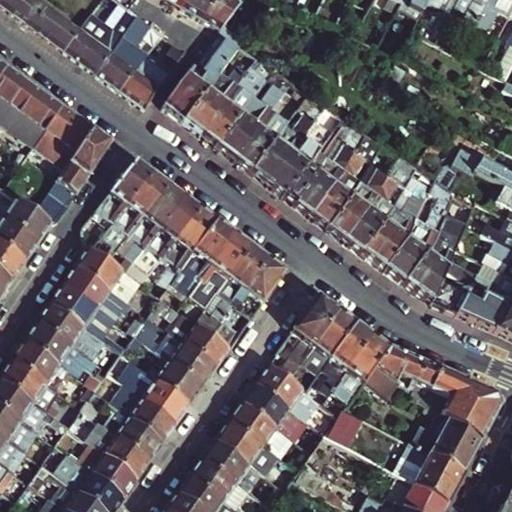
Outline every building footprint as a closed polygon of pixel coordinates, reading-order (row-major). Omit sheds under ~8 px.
[(3,0),(0,5),(0,8),(31,31),(47,9),(34,0),(3,0)] [(180,12),(188,0),(160,0),(160,1),(180,12)] [(188,0),(180,12),(199,23),(215,0),(188,0)] [(215,0),(199,23),(218,34),(243,0),(215,0)] [(428,0),(403,0),(410,4),(407,10),(420,16),(425,5),(428,0)] [(428,0),(425,5),(438,12),(444,0),(428,0)] [(488,0),(467,0),(471,2),(460,22),(473,29),(488,0)] [(507,21),(511,11),(511,0),(488,0),(473,29),(466,41),(477,47),(483,35),(486,36),(498,16),(507,21)] [(116,12),(122,16),(126,10),(120,6),(116,12)] [(31,31),(63,54),(79,32),(47,9),(31,31)] [(126,10),(122,16),(126,19),(130,13),(126,10)] [(511,11),(507,21),(511,23),(511,38),(507,47),(509,49),(492,79),(502,84),(511,66),(511,11)] [(109,33),(90,18),(86,23),(106,37),(100,46),(111,55),(134,24),(133,24),(126,19),(122,16),(109,33)] [(95,77),(117,94),(134,72),(142,61),(131,53),(151,27),(137,18),(133,24),(134,24),(111,55),(95,77)] [(79,32),(63,54),(95,77),(111,55),(100,46),(106,37),(86,23),(79,32)] [(174,50),(177,45),(170,41),(167,45),(174,50)] [(213,42),(194,67),(202,73),(221,48),(213,42)] [(416,48),(408,43),(403,54),(411,58),(416,48)] [(194,67),(162,110),(182,126),(219,75),(234,56),(236,53),(224,44),(221,48),(202,73),(194,67)] [(238,50),(236,53),(234,56),(241,62),(239,64),(248,71),(251,68),(246,64),(250,59),(238,50)] [(255,63),(250,59),(246,64),(251,68),(255,63)] [(166,80),(142,61),(134,72),(159,90),(166,80)] [(199,138),(216,150),(253,100),(248,96),(260,80),(265,84),(272,75),(255,63),(251,68),(248,71),(199,138)] [(227,81),(219,75),(182,126),(199,138),(248,71),(239,64),(227,81)] [(0,126),(29,86),(5,68),(0,75),(0,126)] [(134,72),(117,94),(142,112),(159,90),(134,72)] [(232,163),(289,87),(272,75),(265,84),(271,88),(258,104),(253,100),(216,150),(232,163)] [(61,109),(29,86),(0,126),(0,127),(34,152),(36,148),(46,134),(44,133),(61,109)] [(250,175),(282,132),(287,125),(281,121),(293,104),(287,100),(294,91),(289,87),(232,163),(250,175)] [(306,99),(294,91),(287,100),(293,104),(299,109),(306,99)] [(312,104),(306,99),(299,109),(293,117),(299,121),(312,104)] [(267,188),(312,126),(323,111),(312,104),(299,121),(288,136),(282,132),(250,175),(267,188)] [(93,132),(61,109),(44,133),(46,134),(36,148),(67,169),(92,133),(93,132)] [(326,121),(329,116),(323,111),(312,126),(324,135),(331,125),(326,121)] [(335,120),(329,116),(326,121),(331,125),(335,120)] [(284,200),(292,207),(315,177),(325,160),(345,127),(341,124),(317,156),(284,200)] [(324,135),(312,126),(267,188),(284,200),(317,156),(312,152),(324,135)] [(479,142),(511,159),(511,137),(504,139),(486,130),(479,142)] [(292,207),(309,219),(333,188),(353,155),(363,139),(352,131),(331,165),(325,160),(315,177),(292,207)] [(110,146),(92,133),(67,169),(44,202),(34,216),(50,227),(49,228),(51,228),(56,226),(57,225),(110,146)] [(372,151),(375,146),(363,139),(353,155),(365,163),(372,151)] [(381,150),(375,146),(372,151),(378,155),(381,150)] [(398,162),(381,150),(378,155),(395,167),(398,162)] [(474,176),(496,188),(511,195),(511,176),(482,161),(479,165),(458,154),(450,169),(448,168),(443,177),(446,178),(440,189),(447,194),(458,174),(472,181),(474,176)] [(309,219),(326,232),(349,202),(359,185),(354,181),(365,163),(353,155),(333,188),(309,219)] [(366,215),(343,244),(359,256),(382,226),(393,210),(387,206),(398,189),(403,193),(411,179),(415,173),(398,162),(395,167),(387,180),(366,215)] [(89,254),(150,176),(134,164),(95,214),(100,218),(89,232),(90,233),(80,246),(82,248),(85,251),(89,254)] [(326,232),(343,244),(366,215),(387,180),(377,172),(365,190),(359,185),(349,202),(326,232)] [(415,173),(411,179),(417,184),(421,177),(415,173)] [(167,188),(150,176),(89,254),(97,260),(107,247),(115,252),(127,238),(167,188)] [(434,185),(428,181),(423,189),(430,193),(434,185)] [(405,241),(382,272),(402,286),(425,256),(433,239),(448,206),(452,197),(447,194),(440,189),(434,185),(430,193),(428,197),(438,203),(424,228),(415,222),(405,241)] [(183,201),(167,188),(127,238),(133,243),(123,258),(125,260),(115,273),(121,276),(121,277),(135,260),(143,250),(183,201)] [(511,195),(496,188),(490,200),(495,203),(494,205),(509,212),(511,213),(511,195)] [(412,197),(424,205),(428,197),(430,193),(423,189),(412,197)] [(34,216),(44,202),(34,195),(31,199),(20,192),(14,202),(34,216)] [(359,256),(382,272),(405,241),(415,222),(424,205),(412,197),(400,215),(393,210),(382,226),(359,256)] [(431,305),(443,276),(447,267),(454,252),(472,211),(452,197),(448,206),(460,214),(454,218),(441,245),(433,239),(425,256),(402,286),(431,305)] [(159,263),(199,212),(183,201),(143,250),(159,263)] [(1,221),(37,246),(49,228),(50,227),(34,216),(14,202),(1,221)] [(168,269),(177,276),(215,224),(199,212),(159,263),(168,269)] [(100,218),(95,214),(84,228),(89,232),(100,218)] [(1,221),(0,221),(0,247),(25,264),(37,246),(1,221)] [(187,298),(232,237),(215,224),(177,276),(170,286),(187,298)] [(511,238),(504,234),(503,236),(493,231),(487,232),(483,239),(492,244),(511,254),(511,238)] [(249,249),(232,237),(187,298),(205,311),(215,296),(249,249)] [(133,243),(127,238),(115,252),(123,258),(133,243)] [(511,282),(511,254),(492,244),(486,256),(506,266),(500,276),(511,282)] [(25,264),(0,247),(0,274),(12,283),(25,264)] [(249,249),(215,296),(221,301),(211,315),(221,323),(266,262),(249,249)] [(159,263),(143,250),(135,260),(152,272),(159,263)] [(108,296),(121,276),(115,273),(105,265),(97,260),(89,254),(85,251),(72,270),(108,296)] [(506,266),(486,256),(481,266),(500,276),(506,266)] [(284,275),(266,262),(221,323),(232,331),(242,316),(250,322),(284,275)] [(495,286),(500,276),(481,266),(475,276),(495,286)] [(511,282),(500,276),(495,286),(475,276),(473,280),(447,267),(443,276),(458,283),(469,289),(511,311),(511,282)] [(168,269),(159,281),(169,288),(170,286),(177,276),(168,269)] [(95,315),(108,296),(72,270),(60,289),(95,315)] [(0,301),(12,283),(0,274),(0,301)] [(511,311),(469,289),(464,298),(453,292),(458,283),(443,276),(431,305),(511,342),(511,311)] [(169,288),(159,281),(155,286),(165,293),(169,288)] [(60,289),(48,307),(83,333),(90,322),(99,329),(104,322),(95,315),(60,289)] [(205,311),(211,315),(221,301),(215,296),(205,311)] [(299,365),(337,314),(317,299),(282,348),(291,355),(285,365),(275,357),(267,369),(286,382),(291,377),(299,365)] [(158,303),(144,322),(155,330),(160,335),(175,315),(158,303)] [(48,307),(35,326),(70,352),(77,342),(96,355),(102,347),(83,333),(48,307)] [(322,370),(329,361),(354,326),(337,314),(299,365),(305,369),(308,365),(320,373),(322,370)] [(137,320),(131,328),(137,332),(143,324),(137,320)] [(155,330),(144,322),(143,324),(137,332),(134,337),(131,341),(161,363),(167,354),(143,336),(146,333),(150,336),(155,330)] [(35,326),(22,345),(57,371),(70,352),(35,326)] [(328,398),(372,338),(354,326),(329,361),(322,370),(329,376),(319,391),(328,398)] [(128,333),(134,337),(137,332),(131,328),(128,333)] [(179,348),(213,373),(227,353),(194,329),(179,348)] [(131,341),(134,337),(128,333),(125,337),(131,341)] [(389,350),(372,338),(328,398),(321,407),(326,410),(338,419),(342,414),(361,388),(371,375),(389,350)] [(109,340),(103,348),(118,359),(124,351),(109,340)] [(22,345),(10,364),(45,389),(57,371),(22,345)] [(166,367),(200,391),(213,373),(179,348),(166,367)] [(389,350),(371,375),(394,390),(401,394),(408,381),(424,389),(433,370),(389,350)] [(118,359),(105,377),(113,383),(117,379),(120,381),(130,368),(118,359)] [(0,378),(0,384),(32,408),(45,389),(10,364),(0,378)] [(166,367),(153,385),(187,409),(200,391),(166,367)] [(286,382),(267,369),(254,387),(289,412),(302,393),(286,382)] [(494,399),(433,370),(424,389),(447,399),(441,410),(436,408),(432,414),(479,443),(497,409),(494,399)] [(371,375),(361,388),(384,405),(394,390),(371,375)] [(291,377),(286,382),(302,393),(304,395),(308,389),(291,377)] [(102,382),(96,378),(93,383),(98,387),(102,382)] [(98,387),(93,383),(90,388),(95,392),(98,387)] [(32,408),(0,384),(0,412),(20,426),(27,416),(43,428),(41,430),(59,443),(66,433),(55,425),(32,408)] [(187,409),(153,385),(140,403),(174,427),(187,409)] [(240,406),(312,456),(317,448),(282,422),(289,412),(254,387),(240,406)] [(90,388),(87,392),(92,396),(95,392),(90,388)] [(129,408),(135,399),(121,389),(114,398),(129,408)] [(328,398),(319,391),(312,400),(321,407),(328,398)] [(68,407),(73,410),(84,395),(79,392),(68,407)] [(92,396),(79,414),(90,422),(102,404),(92,396)] [(161,446),(174,427),(140,403),(126,421),(161,446)] [(112,404),(109,408),(114,412),(117,408),(112,404)] [(240,406),(227,424),(274,457),(298,475),(312,456),(240,406)] [(55,425),(66,433),(79,414),(73,410),(68,407),(55,425)] [(109,418),(114,412),(109,408),(104,415),(109,418)] [(326,410),(312,429),(325,438),(338,419),(326,410)] [(34,437),(20,426),(0,412),(0,440),(20,455),(34,437)] [(418,431),(408,448),(461,476),(479,443),(432,414),(429,412),(424,421),(430,425),(425,434),(418,431)] [(147,464),(161,446),(126,421),(113,439),(147,464)] [(274,457),(227,424),(213,443),(249,468),(285,494),(289,488),(269,473),(270,472),(266,469),(274,457)] [(53,451),(65,460),(78,441),(66,433),(59,443),(53,451)] [(100,457),(135,482),(147,464),(113,439),(100,457)] [(20,455),(0,440),(0,467),(7,473),(20,455)] [(213,443),(201,460),(236,486),(249,468),(213,443)] [(421,470),(411,489),(445,506),(461,476),(408,448),(406,447),(400,459),(410,465),(421,470)] [(40,457),(45,461),(49,457),(43,453),(40,457)] [(40,457),(37,461),(43,465),(45,461),(40,457)] [(121,501),(135,482),(100,457),(87,476),(121,501)] [(372,459),(367,466),(382,474),(386,466),(372,459)] [(236,486),(201,460),(188,479),(223,504),(236,486)] [(40,469),(43,465),(37,461),(34,465),(40,469)] [(421,470),(410,465),(400,483),(411,489),(421,470)] [(61,484),(98,511),(113,511),(121,501),(87,476),(75,467),(67,478),(62,474),(56,481),(61,484)] [(37,473),(27,488),(38,496),(51,478),(40,469),(37,473)] [(188,479),(175,496),(197,511),(234,511),(223,504),(188,479)] [(47,503),(60,511),(98,511),(61,484),(47,503)] [(511,511),(511,485),(500,509),(504,511),(511,511)] [(6,502),(13,507),(24,491),(17,486),(6,502)] [(14,507),(20,511),(26,511),(38,496),(27,488),(24,491),(13,507),(14,507)] [(252,488),(249,492),(255,497),(258,492),(252,488)] [(365,499),(358,511),(441,511),(445,506),(411,489),(398,511),(382,502),(379,507),(365,499)] [(249,492),(248,494),(246,497),(252,501),(255,497),(249,492)] [(197,511),(175,496),(163,511),(197,511)] [(40,511),(60,511),(47,503),(40,511)]
